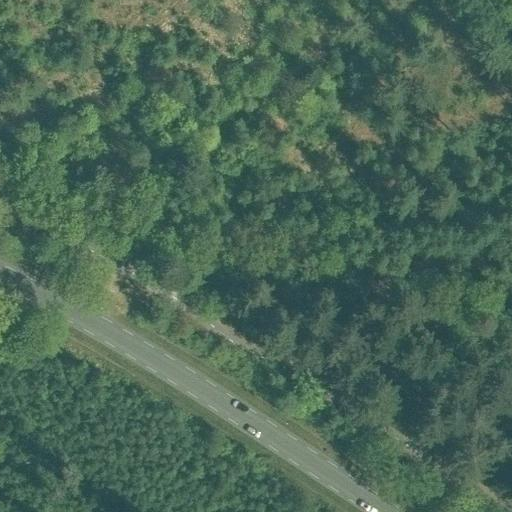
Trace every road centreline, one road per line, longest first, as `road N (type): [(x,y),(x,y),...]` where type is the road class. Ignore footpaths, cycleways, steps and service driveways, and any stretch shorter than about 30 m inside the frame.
road 1 (secondary): [(386,511),(123,336),(0,275)]
road 2 (track): [(511,267),(166,295)]
